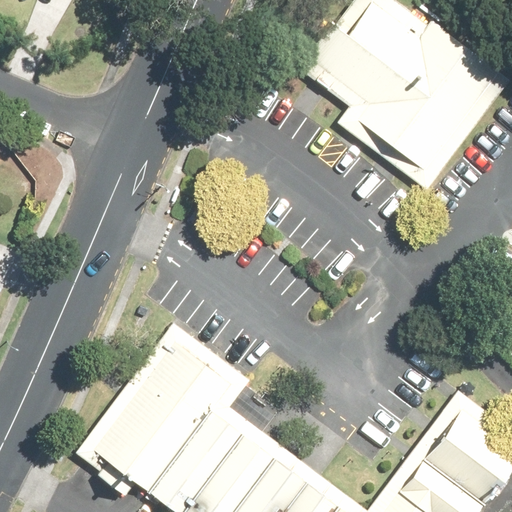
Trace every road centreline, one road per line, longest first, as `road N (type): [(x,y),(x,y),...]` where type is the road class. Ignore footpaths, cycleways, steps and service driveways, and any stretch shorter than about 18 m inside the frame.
road 1 (tertiary): [(0,452),(134,134)]
road 2 (tertiary): [(134,134),(193,0)]
road 3 (residential): [(134,134),(0,80)]
